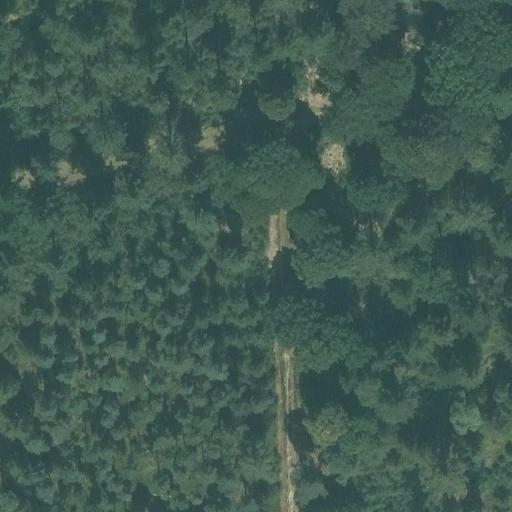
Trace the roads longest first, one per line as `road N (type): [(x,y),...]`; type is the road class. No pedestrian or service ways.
road 1 (track): [(0,186),(511,40)]
road 2 (track): [(291,511),(277,107)]
